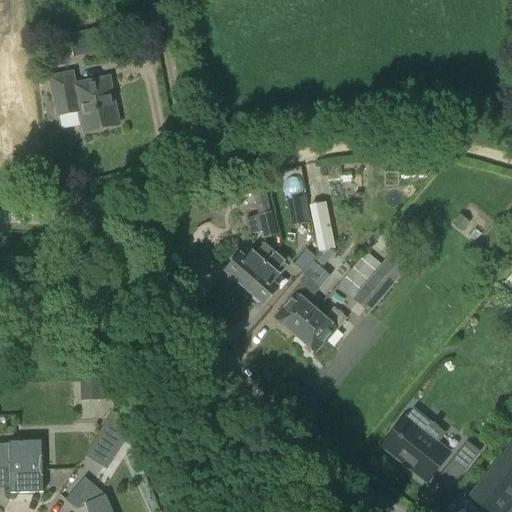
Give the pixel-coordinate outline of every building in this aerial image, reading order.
[(115,29),(115,37),(126,37),(125,29),(115,29)] [(101,51),(96,30),(83,32),(88,54),(101,51)] [(79,111),(84,132),(119,125),(109,78),(75,85),(72,74),(49,79),(57,116),(79,111)] [(256,206),(268,203),(264,183),(252,186),(256,206)] [(293,208),(297,225),(310,222),(306,206),(293,208)] [(459,216),(451,226),(460,233),(468,224),(467,222),(459,216)] [(284,244),(277,222),(267,225),(274,247),(284,244)] [(319,253),(330,250),(326,228),(314,230),(319,253)] [(225,272),(244,289),(275,253),(264,245),(254,257),(251,254),(245,261),(239,256),(225,272)] [(307,250),(293,265),(302,273),(316,257),(307,250)] [(285,262),(275,253),(244,289),(264,305),(278,289),(272,284),(277,277),(275,275),(285,262)] [(275,319),(294,335),(315,311),(306,303),(329,276),(315,264),(299,283),(302,286),(284,306),(285,307),(275,319)] [(369,313),(395,282),(379,269),(354,300),(369,313)] [(326,320),(315,311),(294,335),(315,353),(325,341),(326,342),(345,320),(334,311),(326,320)] [(100,400),(100,381),(80,382),(80,400),(100,400)] [(118,417),(112,413),(85,457),(106,470),(127,438),(118,417)] [(416,430),(404,420),(383,446),(426,481),(447,456),(435,446),(444,435),(437,429),(438,428),(433,424),(432,425),(425,419),(416,430)] [(9,485),(9,494),(43,493),(41,442),(8,443),(8,445),(0,445),(0,478),(3,479),(3,481),(5,483),(9,485)] [(466,444),(449,466),(460,476),(478,454),(466,444)] [(487,488),(484,486),(471,501),(484,511),(507,511),(511,506),(511,450),(495,472),(498,475),(487,488)] [(111,511),(105,496),(104,497),(84,479),(65,501),(77,511),(85,508),(87,511),(111,511)]
